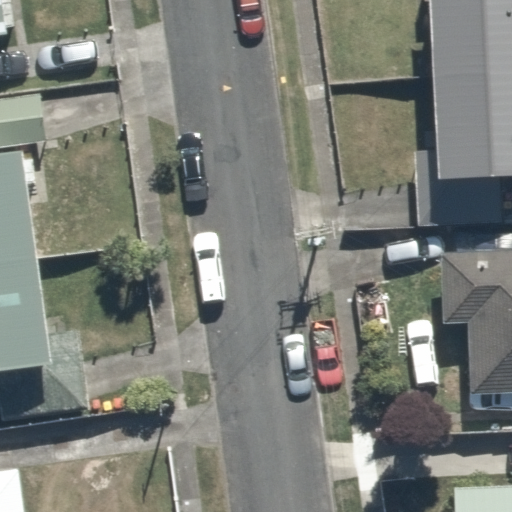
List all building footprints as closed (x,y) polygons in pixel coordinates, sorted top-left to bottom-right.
[(511,0),(454,0),(463,189),(511,186),(511,0)] [(39,94),(0,99),(0,147),(45,141),(39,94)] [(23,152),(0,154),(0,370),(54,363),(23,152)] [(511,253),(451,254),(451,333),(472,333),(473,397),(511,397),(511,253)] [(34,511),(31,476),(0,479),(0,511),(34,511)] [(511,511),(511,486),(461,489),(461,511),(511,511)]
